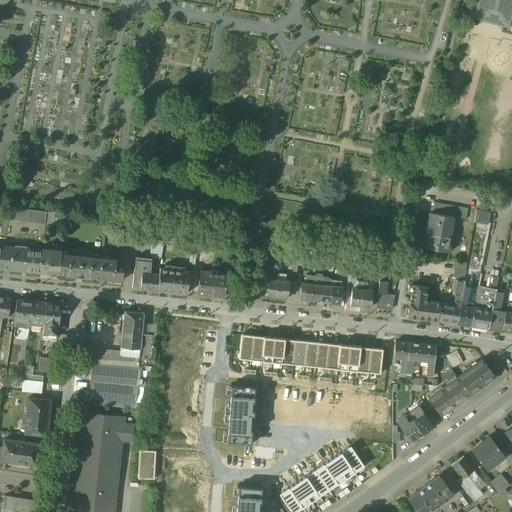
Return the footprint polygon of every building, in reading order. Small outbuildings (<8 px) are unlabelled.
[(511,0),(480,0),(476,17),(507,25),(507,23),(511,4),(511,0)] [(468,209),(435,202),(433,213),(453,217),(466,220),(468,209)] [(47,212),(10,207),(9,219),(45,224),(46,220),(47,212)] [(490,213),(476,211),(474,223),(488,226),(490,213)] [(58,213),(47,212),(46,220),(57,221),(58,213)] [(433,213),(430,212),(422,248),(449,253),(453,235),(450,235),(453,217),(433,213)] [(133,222),(122,221),(121,231),(132,233),(133,222)] [(151,223),(134,221),(133,233),(150,235),(151,223)] [(191,229),(180,227),(179,233),(178,236),(179,236),(178,248),(188,249),(190,238),(191,229)] [(199,230),(191,229),(190,238),(198,239),(199,230)] [(214,232),(199,230),(198,239),(197,250),(212,252),(214,232)] [(291,242),(275,239),(274,246),(290,249),(291,242)] [(164,242),(152,240),(150,257),(161,259),(164,242)] [(316,245),(307,244),(307,251),(315,252),(316,245)] [(324,246),(316,245),(315,252),(323,253),(324,246)] [(13,248),(0,246),(0,268),(11,269),(13,248)] [(336,247),(328,246),(327,253),(335,254),(336,247)] [(344,248),(336,247),(335,254),(343,256),(344,248)] [(42,251),(13,248),(11,269),(39,272),(40,272),(42,251)] [(62,250),(42,248),(42,251),(40,272),(59,274),(61,253),(62,250)] [(367,251),(359,250),(358,257),(366,258),(367,251)] [(375,252),(367,251),(366,258),(373,259),(374,259),(375,252)] [(101,257),(61,253),(59,274),(99,279),(101,257)] [(282,255),(270,254),(269,257),(263,256),(260,272),(260,274),(266,274),(265,282),(269,283),(269,279),(274,280),(275,270),(281,271),(282,255)] [(125,260),(101,257),(99,279),(113,280),(113,282),(120,283),(120,281),(122,281),(125,260)] [(144,261),(135,260),(134,272),(132,288),(141,289),(144,261)] [(159,275),(150,274),(151,262),(144,261),(141,289),(158,291),(159,275)] [(466,263),(455,261),(453,277),(464,278),(466,263)] [(388,266),(381,266),(379,281),(386,282),(388,266)] [(175,270),(160,268),(159,275),(158,291),(172,292),(175,270)] [(190,271),(175,270),(172,292),(187,294),(190,271)] [(260,272),(252,270),(250,282),(258,283),(260,274),(260,272)] [(227,274),(200,271),(198,295),(225,298),(227,274)] [(286,275),(277,274),(277,280),(274,280),(269,279),(269,283),(267,296),(287,299),(288,294),(291,294),(292,286),(289,285),(289,282),(286,281),(286,275)] [(313,276),(306,275),(306,283),(302,283),(300,300),(310,301),(312,284),(313,276)] [(498,277),(490,275),(488,287),(496,289),(498,277)] [(319,277),(313,276),(312,284),(310,301),(320,302),(322,283),(318,282),(319,277)] [(386,282),(379,281),(376,308),(391,310),(394,295),(386,294),(388,282),(386,282)] [(454,304),(441,302),(439,310),(438,309),(438,312),(439,312),(437,321),(456,324),(461,301),(464,286),(465,283),(454,281),(451,294),(455,295),(454,300),(455,301),(454,304)] [(326,283),(322,283),(320,302),(330,303),(332,286),(326,286),(326,283)] [(342,287),(336,287),(336,284),(332,284),(332,286),(330,303),(340,304),(342,287)] [(428,286),(412,284),(410,298),(407,317),(431,320),(433,301),(426,300),(428,286)] [(488,287),(478,285),(474,303),(474,306),(492,309),(496,289),(488,287)] [(470,287),(464,286),(461,301),(466,302),(470,287)] [(358,289),(352,289),(350,305),(361,306),(363,287),(359,287),(358,289)] [(367,288),(363,287),(361,306),(371,308),(373,291),(367,290),(367,288)] [(492,309),(487,329),(502,331),(506,311),(505,311),(496,309),(497,306),(499,307),(502,293),(500,292),(501,290),(496,289),(492,309)] [(11,299),(0,298),(0,331),(2,318),(1,318),(2,316),(9,317),(11,299)] [(33,301),(17,299),(14,320),(16,320),(15,327),(16,327),(29,328),(30,328),(30,322),(33,301)] [(47,303),(33,301),(30,322),(44,323),(47,303)] [(466,302),(461,301),(456,324),(470,326),(474,306),(474,303),(466,302)] [(61,304),(47,303),(44,323),(43,333),(57,335),(61,304)] [(511,305),(507,304),(505,311),(506,311),(502,331),(511,332),(511,305)] [(492,309),(474,306),(470,326),(487,329),(492,309)] [(144,314),(125,312),(121,337),(130,337),(130,333),(141,334),(144,314)] [(114,351),(93,350),(91,364),(89,398),(135,402),(141,370),(152,371),(154,336),(141,335),(141,334),(130,333),(130,337),(121,337),(119,354),(114,353),(114,351)] [(253,336),(241,335),(239,358),(251,360),(253,336)] [(253,336),(251,360),(262,361),(264,337),(253,336)] [(274,338),(264,337),(262,361),(272,362),(274,338)] [(274,338),(272,362),(282,363),(284,339),(274,338)] [(295,340),(284,339),(282,363),(292,364),(295,340)] [(295,340),(292,364),(304,365),(307,341),(295,340)] [(318,343),(307,341),(304,365),(315,366),(318,343)] [(409,342),(396,341),(394,358),(402,359),(401,361),(400,372),(405,373),(409,342)] [(422,344),(409,342),(405,373),(411,374),(412,360),(420,361),(422,344)] [(328,344),(318,343),(315,366),(326,368),(328,344)] [(339,345),(328,344),(326,368),(337,369),(339,345)] [(436,345),(422,344),(420,361),(428,362),(427,364),(426,375),(432,376),(436,345)] [(339,345),(337,369),(347,370),(350,346),(339,345)] [(360,347),(350,346),(347,370),(357,371),(360,347)] [(360,347),(357,371),(368,372),(371,348),(360,347)] [(382,349),(371,348),(368,372),(380,373),(382,349)] [(453,348),(445,352),(447,357),(455,352),(453,348)] [(455,353),(447,357),(450,362),(458,358),(455,353)] [(53,359),(40,357),(38,371),(51,372),(53,359)] [(495,376),(483,360),(458,378),(470,394),(495,376)] [(34,367),(25,366),(23,380),(43,382),(43,377),(32,376),(34,367)] [(457,377),(429,398),(441,415),(470,394),(458,378),(457,377)] [(43,382),(23,380),(22,391),(41,393),(43,382)] [(254,387),(231,385),(226,442),(250,444),(251,430),(249,430),(251,402),(253,402),(254,387)] [(50,400),(29,398),(28,406),(26,406),(24,424),(26,425),(25,433),(47,435),(50,400)] [(429,411),(421,401),(416,404),(418,407),(419,406),(424,414),(429,411)] [(424,414),(419,406),(418,407),(411,412),(412,414),(414,413),(417,418),(413,421),(423,435),(433,428),(424,414)] [(82,413),(71,511),(113,511),(117,485),(122,437),(123,424),(124,417),(82,413)] [(423,435),(413,421),(409,423),(407,420),(408,419),(406,415),(397,421),(412,443),(423,435)] [(134,425),(123,424),(122,437),(132,438),(134,425)] [(511,424),(503,430),(511,443),(511,424)] [(504,457),(489,437),(472,450),(487,470),(493,466),(494,468),(500,463),(499,461),(504,457)] [(39,444),(4,439),(3,450),(1,460),(9,462),(9,464),(27,467),(27,465),(35,466),(39,444)] [(350,446),(341,453),(355,473),(364,467),(350,446)] [(133,479),(153,479),(154,448),(134,447),(133,479)] [(341,453),(332,458),(346,479),(355,473),(341,453)] [(463,457),(452,465),(462,478),(463,479),(467,475),(470,479),(474,476),(472,471),(473,470),(463,457)] [(324,464),(338,485),(346,479),(332,458),(324,464)] [(324,464),(315,470),(329,491),(338,485),(324,464)] [(305,476),(319,497),(329,491),(315,470),(305,476)] [(509,485),(500,474),(490,482),(500,496),(505,492),(503,490),(509,485)] [(467,475),(463,479),(462,478),(458,481),(473,500),(477,497),(475,494),(479,491),(470,479),(467,475)] [(305,476),(297,482),(311,503),(319,497),(305,476)] [(439,476),(408,499),(417,511),(430,511),(453,495),(439,476)] [(289,487),(303,508),(311,503),(297,482),(289,487)] [(262,488),(237,486),(235,511),(258,511),(259,502),(261,502),(262,488)] [(290,511),(297,511),(303,508),(289,487),(279,494),(290,511)] [(38,511),(39,502),(5,496),(3,511),(38,511)]
